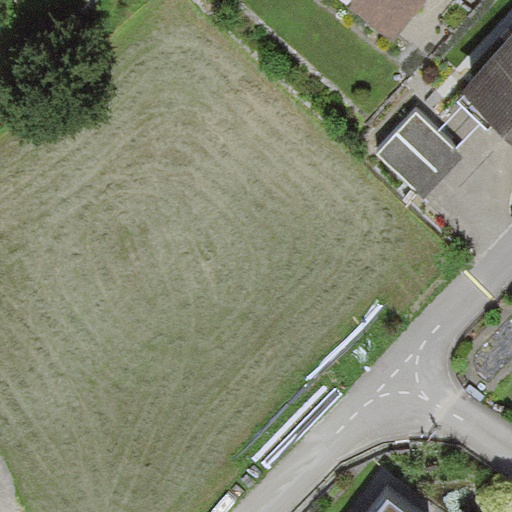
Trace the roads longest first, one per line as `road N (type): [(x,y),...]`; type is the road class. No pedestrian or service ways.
road 1 (residential): [(254,511),(397,372)]
road 2 (residential): [(397,372),(511,250)]
road 3 (residential): [(397,372),(511,452)]
